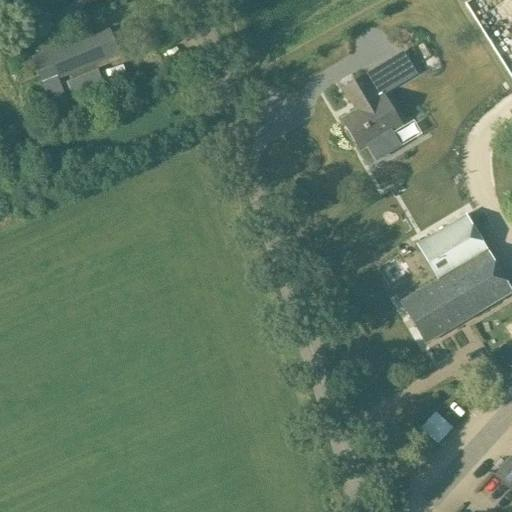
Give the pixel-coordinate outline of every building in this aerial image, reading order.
[(91,33),(46,51),(30,58),(51,108),(67,102),(64,93),(69,91),(64,78),(119,56),(109,30),(93,37),(91,33)] [(511,48),(501,53),(507,70),(511,68),(511,48)] [(383,96),(379,98),(364,74),(341,88),(355,112),(342,120),(360,151),(401,127),(383,96)] [(423,116),(442,104),(430,84),(411,96),(423,116)] [(427,345),(510,293),(463,218),(418,246),(439,280),(401,303),(427,345)] [(511,492),(511,455),(493,476),(511,492)]
